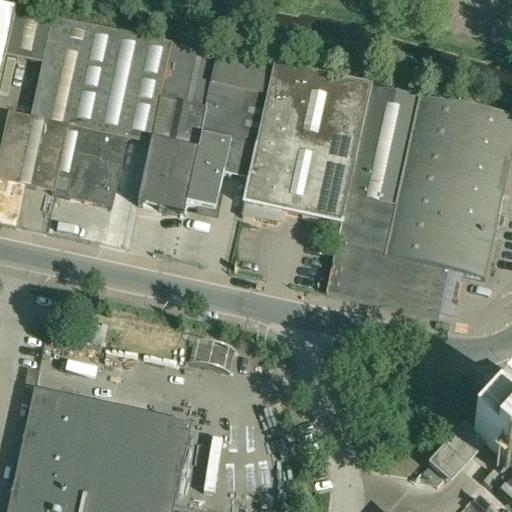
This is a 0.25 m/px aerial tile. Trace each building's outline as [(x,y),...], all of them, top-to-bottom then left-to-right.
[(15,13),(0,9),(0,79),(5,57),(5,58),(15,13)] [(42,66),(52,21),(15,13),(5,58),(42,66)] [(150,147),(171,47),(52,21),(42,66),(72,72),(60,127),(68,129),(57,180),(62,181),(58,198),(65,200),(112,210),(126,142),(150,147)] [(183,218),(186,208),(218,57),(171,47),(150,147),(137,208),(183,218)] [(249,183),(273,69),(218,57),(186,208),(215,214),(223,178),(249,183)] [(341,230),(373,91),(273,69),(249,183),(243,209),(245,209),(243,220),(276,227),(279,216),(340,230),(341,230)] [(448,275),(462,278),(484,283),(511,160),(511,120),(373,91),(341,230),(340,230),(326,297),(438,322),(448,275)] [(30,121),(30,122),(9,117),(0,159),(0,226),(15,230),(24,189),(52,195),(52,197),(58,198),(62,181),(57,180),(68,129),(60,127),(30,121)] [(511,511),(511,397),(503,389),(430,469),(452,489),(465,475),(468,478),(505,511),(511,511)] [(35,395),(8,511),(173,511),(191,429),(35,395)]
